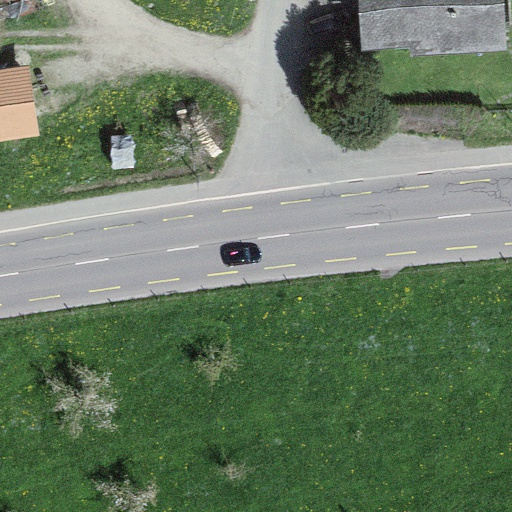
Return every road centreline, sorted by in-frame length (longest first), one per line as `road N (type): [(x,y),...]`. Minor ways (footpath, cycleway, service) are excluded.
road 1 (primary): [(0,273),(511,216)]
road 2 (track): [(264,0),(254,83),(281,237)]
road 3 (track): [(79,0),(119,27),(254,83)]
